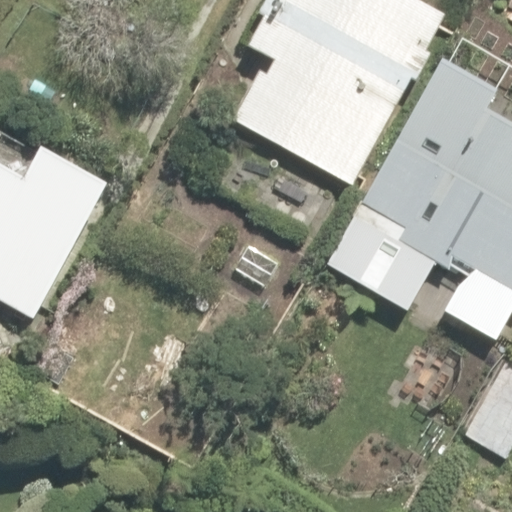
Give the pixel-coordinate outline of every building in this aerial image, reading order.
[(233,119),(354,184),(411,78),(417,81),(432,53),(429,51),(448,15),(421,0),(267,0),(261,13),(265,15),(249,45),(271,57),(233,119)] [(511,120),(489,108),(499,90),(442,58),(327,268),(409,313),(436,264),(464,279),(446,311),(498,340),(511,313),(511,120)] [(330,185),(231,134),(202,190),(301,241),(330,185)] [(0,300),(33,319),(50,290),(59,295),(75,267),(64,261),(109,181),(45,144),(27,176),(0,160),(0,300)] [(112,372),(142,387),(155,360),(124,346),(112,372)] [(462,430),(506,458),(511,447),(511,358),(505,355),(462,430)]
